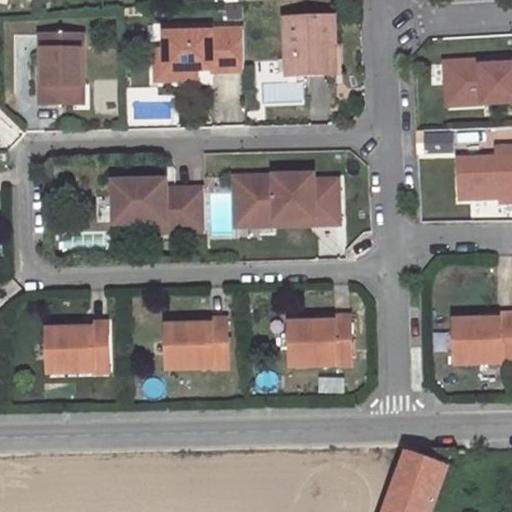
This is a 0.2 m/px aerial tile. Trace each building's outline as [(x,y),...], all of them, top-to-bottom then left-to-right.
[(334,46),(333,19),(283,21),(286,80),(323,77),(322,47),(331,47),(334,46)] [(244,74),(243,31),(212,32),(212,29),(165,30),(165,52),(166,74),(197,73),(197,67),(212,66),(212,72),(212,74),(244,74)] [(83,84),(84,36),(40,35),(40,67),(44,67),(44,76),(40,79),(40,105),(72,105),(72,85),(83,84)] [(333,77),(331,47),(322,47),(323,77),(333,77)] [(166,74),(165,52),(155,52),(156,84),(198,83),(197,73),(166,74)] [(484,60),(448,63),(450,100),(485,98),(485,103),(511,101),(511,58),(501,60),(501,65),(485,66),(484,60)] [(83,106),(83,84),(72,85),(72,105),(83,106)] [(511,159),(511,149),(495,150),(495,160),(511,159)] [(511,159),(495,160),(455,162),(457,202),(511,199),(511,159)] [(313,228),(339,227),(338,182),(313,183),(313,178),(243,180),(244,217),(275,216),(275,223),(313,221),(313,228)] [(204,232),(203,189),(172,189),(172,192),(165,193),(165,180),(112,181),(113,225),(145,224),(146,233),(204,232)] [(244,217),(243,180),(233,181),(235,231),(313,228),(313,221),(275,223),(275,216),(244,217)] [(345,255),(345,229),(318,229),(318,255),(345,255)] [(511,364),(511,315),(496,316),(496,321),(455,322),(456,366),(511,364)] [(331,324),(289,325),(290,368),(348,367),(347,318),(331,319),(331,324)] [(207,327),(165,328),(167,372),(224,370),(223,321),(207,322),(207,327)] [(87,330),(46,331),(47,375),(104,374),(103,325),(87,325),(87,330)] [(407,452),(406,455),(448,470),(454,452),(407,452)] [(406,455),(384,511),(432,511),(448,470),(406,455)]
